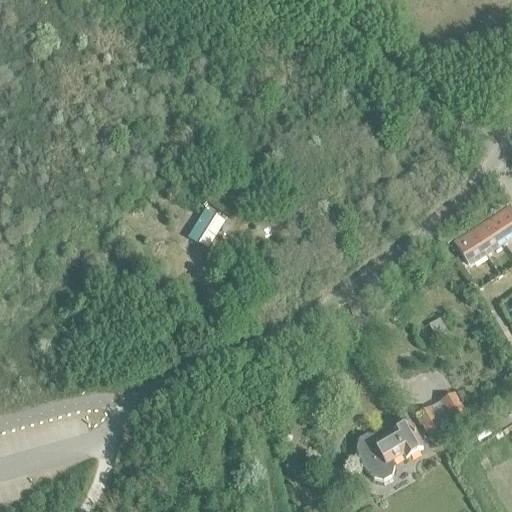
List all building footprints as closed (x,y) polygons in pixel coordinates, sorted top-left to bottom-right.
[(216,216),(205,210),(188,240),(199,246),(216,216)] [(511,212),(510,210),(456,245),(471,269),(511,242),(511,212)] [(428,327),(437,341),(448,335),(439,320),(428,327)] [(441,404),(453,425),(465,418),(453,397),(441,404)] [(417,418),(429,439),(441,432),(429,411),(417,418)] [(405,462),(422,451),(409,429),(381,444),(377,440),(367,438),(358,443),(356,452),(358,463),(365,475),(373,481),(382,485),(391,480),(394,470),(393,464),(403,458),(405,462)]
